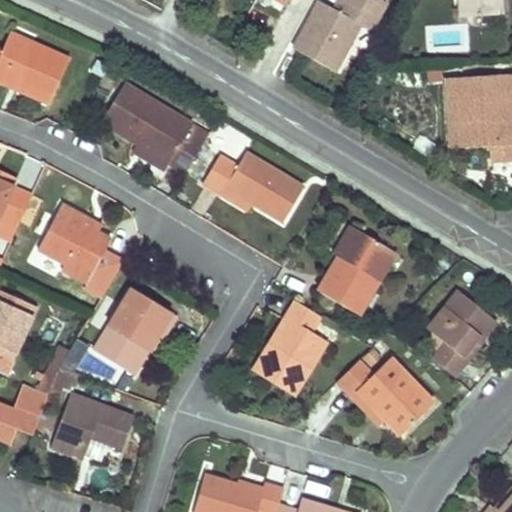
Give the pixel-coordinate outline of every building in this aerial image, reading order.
[(363,26),(374,33),(389,4),(381,0),(347,0),(341,13),(322,2),(295,50),(338,73),(363,26)] [(502,15),(501,0),(460,0),(461,17),(502,15)] [(53,50),(10,32),(6,41),(18,47),(26,44),(51,55),(53,50)] [(0,49),(0,81),(1,82),(13,78),(22,81),(18,90),(50,104),(70,58),(53,50),(51,55),(26,44),(18,47),(6,41),(2,50),(0,49)] [(425,73),(426,84),(441,83),(441,72),(425,73)] [(13,78),(1,82),(18,90),(22,81),(13,78)] [(511,78),(464,82),(447,83),(451,147),(467,147),(511,143),(511,78)] [(140,147),(142,145),(143,142),(172,160),(169,164),(186,174),(205,143),(188,133),(193,125),(125,83),(101,123),(140,147)] [(142,145),(140,147),(169,164),(172,160),(143,142),(142,145)] [(226,188),(238,196),(251,204),(282,223),(303,188),(228,142),(202,184),(221,196),(226,188)] [(0,220),(18,228),(33,196),(14,187),(17,179),(0,171),(0,220)] [(226,188),(221,196),(246,211),(251,204),(238,196),(226,188)] [(62,270),(88,284),(85,288),(102,298),(123,263),(104,253),(111,241),(98,234),(88,229),(91,222),(61,206),(37,249),(65,264),(62,270)] [(18,228),(0,220),(0,236),(12,242),(18,228)] [(98,234),(102,228),(91,222),(88,229),(98,234)] [(341,261),(358,232),(349,226),(331,255),(337,259),(341,261)] [(337,259),(327,275),(318,291),(359,316),(396,255),(358,232),(341,261),(337,259)] [(148,351),(155,339),(163,327),(168,331),(177,316),(132,289),(93,350),(133,375),(148,351)] [(0,354),(12,360),(36,307),(0,290),(0,354)] [(496,323),(477,307),(458,292),(426,330),(444,344),(432,359),(453,378),(466,362),(466,361),(461,358),(478,337),(481,340),(496,323)] [(325,345),(312,337),(299,328),(302,323),(312,330),(320,318),(294,303),(258,362),(262,377),(294,397),(325,345)] [(148,351),(154,354),(168,331),(163,327),(155,339),(148,351)] [(466,361),(483,341),(481,340),(478,337),(461,358),(466,361)] [(77,340),(62,365),(72,371),(87,347),(77,340)] [(70,351),(60,346),(41,392),(48,396),(52,387),(59,369),(62,365),(68,355),(70,351)] [(0,354),(0,372),(5,375),(12,360),(0,354)] [(385,421),(392,429),(400,436),(433,404),(390,359),(373,376),(359,361),(336,383),(350,398),(356,392),(385,421)] [(262,377),(258,362),(253,371),(262,377)] [(59,369),(52,387),(71,394),(78,376),(59,369)] [(0,422),(17,429),(33,435),(48,396),(41,392),(23,385),(12,411),(0,406),(0,422)] [(356,392),(350,398),(379,427),(385,421),(356,392)] [(84,455),(86,449),(90,439),(120,450),(132,417),(71,394),(51,448),(83,460),(84,455)] [(0,422),(0,437),(12,442),(17,429),(0,422)] [(120,450),(90,439),(86,449),(84,455),(114,467),(120,450)] [(276,511),(279,506),(284,489),(263,484),(263,485),(263,486),(261,492),(237,485),(204,475),(193,511),(276,511)] [(263,486),(239,479),(237,485),(261,492),(263,486)] [(511,511),(511,489),(494,511),(492,511),(511,511)] [(341,511),(301,501),(298,511),(297,511),(279,506),(276,511),(341,511)]
